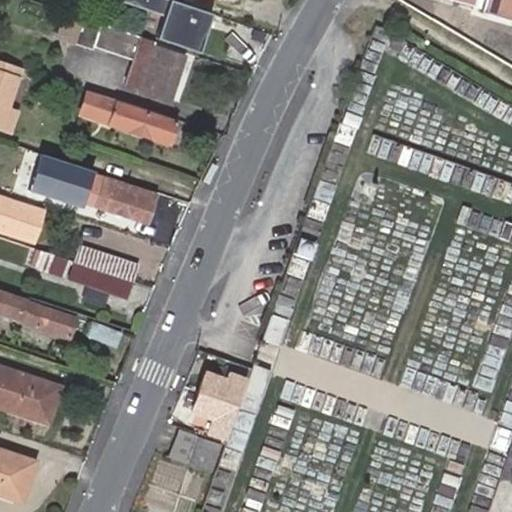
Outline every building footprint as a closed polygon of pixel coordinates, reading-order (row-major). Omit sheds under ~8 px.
[(160,0),(149,0),(145,14),(165,21),(158,41),(199,54),(211,17),(160,0)] [(511,0),(436,0),(436,3),(468,11),(469,4),(479,7),(475,22),(510,31),(511,22),(511,0)] [(73,47),(83,19),(63,12),(53,40),(73,47)] [(144,20),(120,12),(115,25),(139,33),(144,20)] [(154,47),(155,43),(83,19),(73,47),(89,52),(91,46),(129,59),(120,85),(138,91),(136,96),(169,107),(186,58),(154,47)] [(1,109),(14,68),(0,63),(0,132),(3,133),(10,112),(1,109)] [(172,124),(81,95),(74,118),(165,148),(172,124)] [(152,193),(88,171),(83,188),(70,184),(65,199),(141,225),(152,193)] [(0,191),(0,235),(38,247),(50,207),(0,191)] [(78,247),(73,262),(130,281),(135,266),(78,247)] [(69,260),(35,249),(30,266),(38,269),(38,270),(63,278),(69,260)] [(130,281),(73,262),(68,277),(125,296),(130,281)] [(74,320),(0,295),(0,313),(16,319),(14,323),(67,341),(74,320)] [(120,344),(89,333),(84,347),(115,358),(120,344)] [(0,409),(37,422),(42,407),(49,410),(58,386),(0,367),(0,409)] [(224,381),(202,374),(189,408),(210,415),(203,433),(222,438),(242,381),(226,376),(224,381)] [(42,407),(37,422),(44,424),(49,410),(42,407)] [(218,447),(173,431),(164,457),(209,473),(218,447)] [(0,498),(13,503),(20,480),(11,477),(17,459),(0,453),(0,498)] [(27,462),(17,459),(11,477),(20,480),(27,462)]
